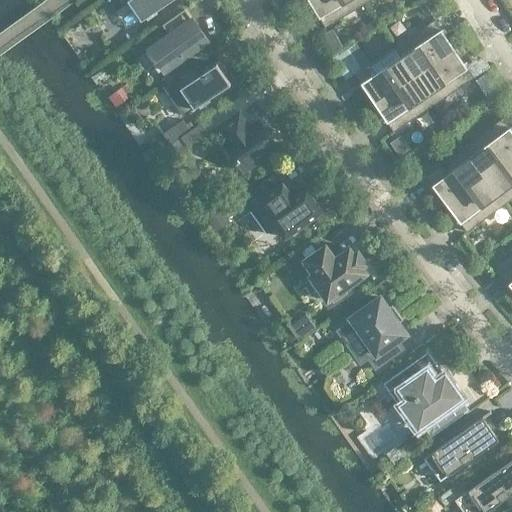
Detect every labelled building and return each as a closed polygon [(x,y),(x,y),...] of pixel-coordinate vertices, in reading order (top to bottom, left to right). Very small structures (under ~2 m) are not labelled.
[(118,0),(123,6),(116,11),(128,28),(141,19),(142,20),(146,18),(148,20),(158,13),(156,10),(170,0),(118,0)] [(367,2),(365,0),(309,0),(325,27),(367,2)] [(162,24),(168,33),(170,35),(150,49),(164,70),(207,40),(185,8),(162,24)] [(439,10),(432,14),(435,19),(435,20),(442,15),(439,10)] [(435,19),(395,46),(414,75),(455,48),(435,20),(435,19)] [(414,75),(395,46),(355,73),(374,102),(414,75)] [(474,77),(455,48),(414,75),(434,104),(474,77)] [(212,66),(203,72),(197,76),(190,66),(163,85),(184,115),(198,106),(200,108),(210,101),(208,98),(231,82),(224,73),(227,71),(219,60),(212,65),(212,66)] [(434,104),(414,75),(374,102),(394,131),(434,104)] [(109,98),(107,99),(114,108),(128,98),(121,89),(109,98)] [(240,112),(219,127),(229,142),(225,145),(243,171),(278,147),(259,121),(258,122),(257,120),(249,125),(240,112)] [(464,147),(471,155),(485,175),(511,154),(511,129),(503,118),(464,147)] [(182,137),(188,146),(208,133),(201,123),(182,137)] [(511,198),(511,154),(485,175),(506,203),(511,198)] [(485,175),(471,155),(446,174),(440,165),(425,176),(446,204),(485,175)] [(506,203),(485,175),(446,204),(467,232),(506,203)] [(267,233),(276,227),(277,226),(277,227),(284,236),(285,238),(286,237),(286,236),(295,230),(297,229),(311,219),(312,218),(321,212),(323,211),(322,210),(318,204),(317,203),(312,196),(311,195),(307,189),(306,188),(305,189),(293,197),(290,193),(289,191),(283,183),(278,186),(271,176),(243,196),(250,205),(249,207),(267,233)] [(209,215),(208,216),(214,226),(226,217),(219,207),(209,215)] [(347,292),(346,291),(344,288),(367,272),(363,266),(366,263),(358,251),(354,254),(350,248),(342,253),(340,250),(339,251),(341,254),(335,258),(326,245),(304,260),(314,273),(310,275),(328,300),(331,298),(334,301),(347,292)] [(511,265),(501,274),(511,287),(511,265)] [(352,318),(337,329),(361,363),(368,358),(376,369),(405,349),(398,339),(406,333),(398,323),(401,321),(403,319),(392,304),(388,308),(380,297),(352,318)] [(425,422),(432,432),(465,409),(458,399),(461,397),(446,375),(439,380),(433,371),(437,369),(428,356),(395,379),(410,400),(403,405),(418,427),(425,422)] [(481,421),(484,418),(491,413),(490,411),(449,440),(446,435),(444,436),(447,441),(425,457),(441,480),(485,449),(485,448),(495,441),(481,421)] [(511,458),(483,479),(480,475),(478,476),(481,481),(452,501),(459,511),(485,511),(511,493),(511,458)] [(442,495),(440,496),(446,504),(458,496),(453,487),(442,495)]
